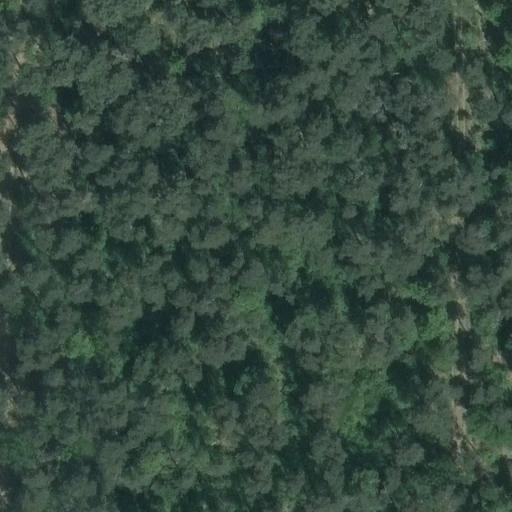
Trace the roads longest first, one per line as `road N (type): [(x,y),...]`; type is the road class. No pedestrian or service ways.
road 1 (track): [(15,0),(1,511)]
road 2 (track): [(450,0),(456,511)]
